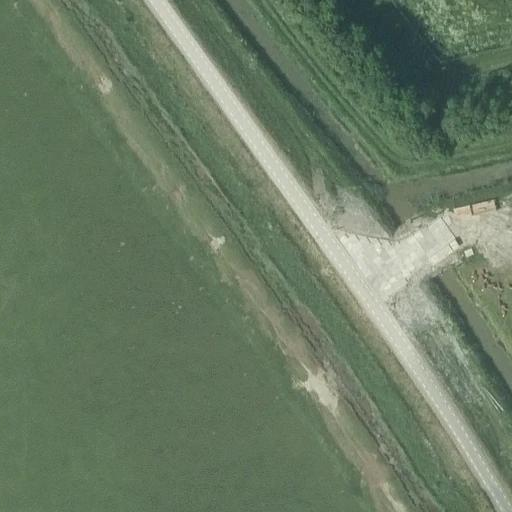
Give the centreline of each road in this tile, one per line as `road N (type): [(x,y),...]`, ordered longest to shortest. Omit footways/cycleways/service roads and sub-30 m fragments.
road 1 (unclassified): [(505,511),(144,0)]
road 2 (track): [(261,0),(401,171),(511,146)]
